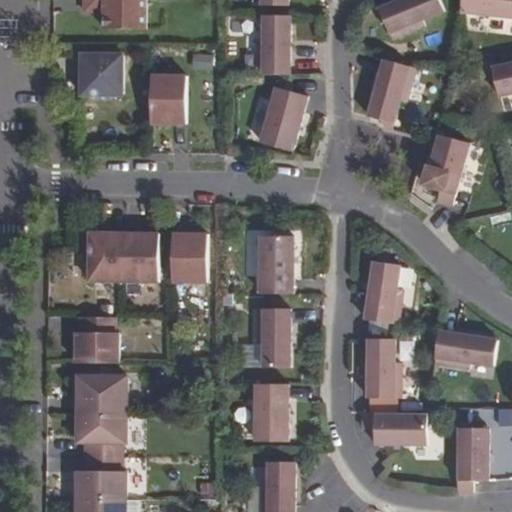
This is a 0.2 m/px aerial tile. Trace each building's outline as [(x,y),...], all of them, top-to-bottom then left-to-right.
[(146,0),(83,0),(84,13),(104,13),(103,30),(146,31),(146,0)] [(262,0),(263,12),(289,12),(288,0),(262,0)] [(405,0),(380,10),(392,40),(425,26),(423,21),(445,12),(440,0),(405,0)] [(511,0),(462,0),(461,14),(477,15),(511,18),(511,0)] [(261,76),(293,76),(294,17),(268,17),(268,40),(261,40),(261,76)] [(196,54),(195,68),(216,69),(216,55),(196,54)] [(124,56),(82,56),(82,97),(123,97),(124,56)] [(385,61),(369,118),(380,121),(385,130),(393,132),(400,102),(406,103),(416,70),(385,61)] [(511,63),(492,67),(499,98),(511,94),(511,63)] [(187,77),(152,77),(152,125),(165,125),(165,122),(170,122),(171,125),(187,126),(187,77)] [(277,89),(262,145),(293,153),(297,138),(308,98),(277,89)] [(443,134),(429,130),(426,137),(440,140),(431,169),(429,169),(424,187),(441,191),(438,203),(453,208),(470,147),(442,139),(443,134)] [(104,235),(90,235),(90,283),(159,283),(159,235),(146,235),(146,239),(141,239),(141,235),(109,235),(109,239),(104,239),(104,235)] [(189,236),(173,236),(173,284),(207,284),(208,236),(194,236),(194,239),(189,239),(189,236)] [(262,237),(262,295),(294,295),(294,280),(295,237),(262,237)] [(387,252),(378,251),(377,260),(386,262),(387,252)] [(366,321),(398,326),(403,291),(398,290),(401,267),(376,263),(366,321)] [(291,310),(259,310),(258,346),(264,346),(264,369),(290,370),(291,310)] [(115,319),(81,319),(81,334),(77,334),(76,365),(119,365),(119,335),(115,334),(115,319)] [(440,333),(435,365),(470,370),(471,364),(494,368),(498,342),(440,333)] [(369,399),(400,400),(401,365),(395,364),(395,341),(369,341),(369,399)] [(128,378),(79,377),(78,415),(128,416),(128,378)] [(258,386),(257,443),(289,444),(290,428),(290,386),(258,386)] [(400,400),(369,399),(369,414),(400,415),(400,400)] [(369,414),(363,414),(363,431),(375,431),(375,446),(427,446),(428,415),(400,415),(369,414)] [(128,416),(78,415),(78,444),(91,444),(91,458),(123,458),(123,444),(127,444),(128,416)] [(458,429),(458,494),(474,494),(474,482),(489,482),(489,430),(458,429)] [(123,458),(91,458),(91,472),(78,472),(78,500),(127,501),(127,473),(123,473),(123,458)] [(262,511),(295,511),(295,464),(269,463),(269,487),(263,487),(262,511)] [(126,511),(127,501),(78,500),(77,511),(126,511)]
